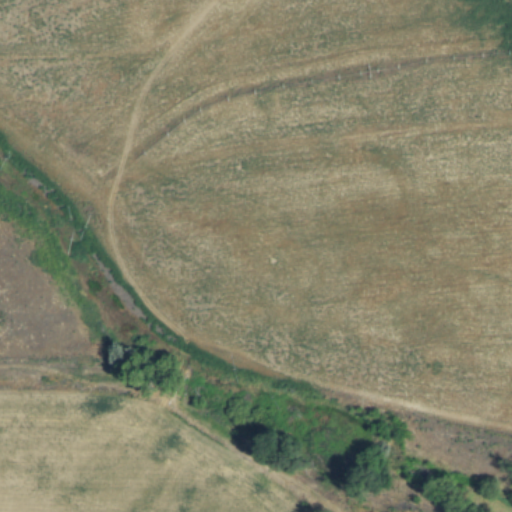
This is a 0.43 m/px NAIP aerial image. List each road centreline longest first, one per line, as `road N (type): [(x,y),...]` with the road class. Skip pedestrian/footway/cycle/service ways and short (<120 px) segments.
road 1 (track): [(0,366),(129,374),(328,503),(404,492),(447,511)]
road 2 (track): [(220,0),(100,110),(84,146),(99,177)]
road 3 (track): [(0,420),(131,431),(150,442),(182,511)]
